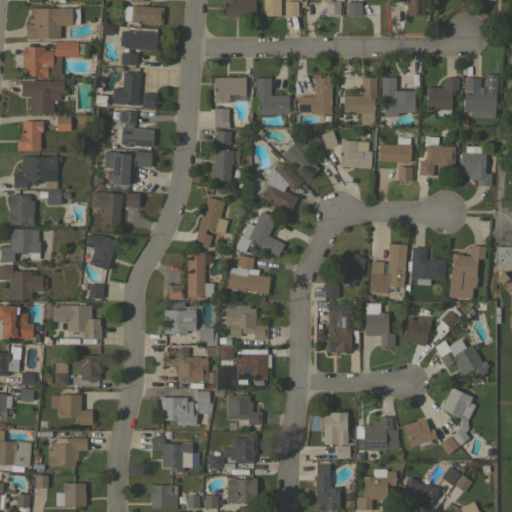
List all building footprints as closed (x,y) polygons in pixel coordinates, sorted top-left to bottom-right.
[(223,0),(253,0),(253,16),(223,16),(223,0)] [(280,0),(280,15),(262,15),(262,0),(280,0)] [(283,0),(297,0),(297,15),(283,15),(283,0)] [(422,0),(423,14),(421,14),(421,16),(417,16),(417,14),(412,14),(412,15),(409,15),(409,14),(406,14),(406,0),(401,0),(401,1),(389,1),(389,0),(422,0)] [(324,1),(339,1),(339,15),(325,15),(324,1)] [(360,1),(360,15),(345,15),(346,1),(360,1)] [(163,7),(161,24),(130,21),(130,20),(122,19),(123,5),(131,5),(131,4),(163,7)] [(71,7),(71,8),(79,8),(79,23),(71,23),(71,25),(59,25),(59,38),(25,38),(25,24),(30,24),(30,14),(29,14),(29,7),(71,7)] [(156,32),(155,50),(122,47),(123,46),(118,45),(119,31),(124,31),(124,30),(156,32)] [(43,46),(43,48),(44,48),(44,50),(53,50),(53,41),(77,41),(77,42),(84,42),(84,54),(77,54),(77,55),(57,55),(57,70),(59,71),(58,76),(41,76),(41,75),(25,75),(25,76),(23,76),(23,74),(22,70),(23,66),(23,58),(22,52),(23,46),(43,46)] [(120,51),(136,52),(135,65),(119,64),(120,51)] [(112,87),(121,88),(122,71),(129,72),(129,67),(140,67),(140,72),(139,72),(137,104),(111,102),(112,87)] [(313,96),(313,77),(316,77),(316,76),(319,76),(319,77),(324,77),(324,75),(327,75),(327,77),(330,77),(330,104),(333,104),(333,112),(330,112),(330,113),(313,114),(313,112),(296,112),(296,96),(313,96)] [(244,76),(244,98),(238,98),(238,94),(228,94),(228,102),(213,102),(213,84),(208,84),(208,78),(213,78),(213,76),(244,76)] [(361,95),(361,90),(361,77),(375,76),(375,97),(373,97),(373,122),(359,122),(359,112),(342,112),(342,95),(361,95)] [(380,85),(378,85),(378,77),(380,77),(380,76),(394,76),(394,90),(413,90),(413,112),(397,112),(397,113),(396,113),(396,116),(383,116),(383,113),(382,113),(382,97),(380,97),(380,85)] [(255,77),(269,77),(269,95),(288,95),(288,112),(271,112),(271,113),(257,113),(257,110),(251,110),(251,96),(255,96),(255,77)] [(443,77),(457,77),(457,89),(452,89),(452,93),(450,93),(450,109),(449,109),(449,115),(435,115),(435,109),(426,109),(426,90),(425,90),(425,86),(435,86),(435,87),(443,87),(443,77)] [(464,77),(479,78),(478,88),(485,89),(486,88),(496,88),(496,92),(495,92),(493,111),(484,110),(484,115),(471,114),(472,110),(462,109),(463,92),(464,89),(464,77)] [(62,80),(62,94),(59,94),(59,100),(52,100),(52,112),(30,112),(30,94),(20,94),(20,80),(62,80)] [(155,108),(140,106),(141,92),(156,93),(155,108)] [(213,107),(227,108),(227,121),(228,121),(228,127),(213,127),(213,107)] [(119,144),(120,126),(123,126),(123,122),(119,122),(120,110),(135,111),(134,123),(133,123),(133,127),(153,129),(152,146),(119,144)] [(69,115),(69,130),(55,130),(55,115),(69,115)] [(38,120),(41,120),(41,121),(43,121),(43,126),(42,126),(42,131),(39,131),(39,149),(23,149),(23,150),(15,150),(15,141),(19,141),(19,133),(21,133),(21,120),(38,120)] [(215,129),(230,130),(229,144),(214,143),(215,129)] [(311,129),(319,143),(309,148),(316,160),(313,163),(318,168),(316,170),(317,170),(314,173),(314,172),(310,175),(311,176),(308,179),(308,178),(306,180),(291,165),(289,167),(283,161),(285,159),(280,154),(292,142),(292,143),(300,136),(311,129)] [(331,130),(336,144),(324,148),(319,133),(331,130)] [(418,160),(424,160),(425,145),(423,145),(423,135),(437,136),(436,145),(454,146),(452,167),(436,166),(436,163),(432,163),(431,175),(417,174),(418,160)] [(355,140),(355,141),(367,141),(366,150),(370,150),(369,168),(338,166),(339,150),(339,139),(355,140)] [(394,145),(394,143),(409,144),(408,162),(377,161),(378,144),(394,145)] [(214,148),(232,149),(231,164),(230,163),(230,165),(234,165),(233,169),(229,169),(229,180),(212,179),(214,148)] [(129,184),(112,183),(113,163),(107,163),(107,151),(131,153),(129,184)] [(135,166),(136,151),(149,152),(148,167),(135,166)] [(484,153),(483,172),(490,173),(489,185),(475,184),(475,179),(467,178),(467,174),(457,174),(458,170),(459,170),(460,151),(484,153)] [(21,156),(47,156),(47,155),(55,155),(55,156),(59,156),(59,161),(55,161),(55,168),(56,168),(56,188),(46,188),(46,182),(40,182),(40,180),(36,180),(36,184),(29,184),(29,180),(26,180),(26,187),(12,187),(12,172),(21,172),(21,156)] [(297,197),(288,212),(260,197),(261,196),(255,193),(264,177),(263,175),(271,166),(273,168),(281,161),(301,181),(292,190),(286,184),(284,187),(283,190),(297,197)] [(396,166),(410,166),(410,180),(396,179),(396,166)] [(59,189),(59,191),(69,191),(69,198),(61,198),(61,203),(59,203),(59,204),(45,204),(45,189),(59,189)] [(119,210),(120,210),(119,216),(118,216),(118,225),(101,223),(102,207),(89,206),(90,190),(104,191),(104,192),(120,193),(119,210)] [(138,193),(137,207),(123,206),(125,192),(138,193)] [(28,194),(28,196),(29,196),(29,200),(33,200),(33,214),(32,214),(32,224),(8,224),(8,194),(28,194)] [(206,196),(222,201),(218,217),(226,219),(223,233),(205,228),(204,233),(210,235),(207,248),(193,244),(206,196)] [(260,210),(275,218),(267,235),(283,243),(277,256),(258,247),(259,245),(240,235),(246,223),(252,226),(260,210)] [(0,261),(0,246),(9,246),(9,228),(30,228),(30,229),(37,229),(37,241),(39,241),(38,252),(38,258),(28,258),(29,253),(26,253),(26,252),(13,252),(13,261),(0,261)] [(84,246),(85,234),(101,235),(116,240),(105,269),(84,262),(89,248),(94,250),(95,247),(84,246)] [(234,246),(238,238),(252,245),(248,253),(234,246)] [(402,287),(392,286),(392,291),(387,291),(387,293),(368,291),(370,260),(382,261),(381,273),(386,273),(388,243),(405,244),(402,287)] [(484,246),(483,258),(479,258),(478,262),(475,262),(475,275),(475,277),(477,277),(477,281),(475,281),(475,287),(471,287),(470,298),(448,296),(448,287),(449,273),(450,273),(451,257),(450,257),(451,253),(461,254),(461,255),(469,256),(470,245),(484,246)] [(425,247),(424,259),(428,259),(428,258),(444,259),(443,279),(429,278),(428,285),(415,284),(415,277),(409,277),(409,270),(406,270),(406,260),(410,260),(411,246),(425,247)] [(494,246),(510,246),(510,267),(494,267),(494,246)] [(357,274),(358,274),(351,287),(335,278),(350,250),(365,258),(357,274)] [(186,252),(203,252),(203,282),(212,282),(212,296),(203,296),(203,297),(186,297),(186,252)] [(269,276),(266,293),(226,287),(229,266),(235,267),(237,254),(253,257),(251,268),(258,269),(257,274),(269,276)] [(0,265),(11,265),(11,271),(30,270),(30,275),(41,275),(41,277),(45,277),(45,288),(41,288),(41,290),(30,290),(30,298),(5,298),(5,288),(8,288),(8,279),(0,279),(0,265)] [(501,284),(495,278),(501,272),(507,278),(501,284)] [(88,283),(102,285),(101,298),(87,297),(88,283)] [(182,284),(182,299),(167,299),(167,284),(182,284)] [(323,284),(337,284),(337,298),(323,298),(323,284)] [(350,303),(350,319),(352,319),(352,326),(350,326),(350,332),(349,350),(326,350),(327,301),(329,301),(329,303),(350,303)] [(78,304),(78,302),(84,302),(84,304),(90,304),(90,318),(98,318),(98,325),(99,325),(99,338),(95,338),(95,343),(80,343),(80,338),(79,338),(79,331),(66,331),(66,322),(50,322),(50,304),(78,304)] [(363,335),(363,303),(379,303),(379,312),(387,312),(387,317),(386,317),(386,330),(387,330),(387,333),(393,333),(393,346),(379,346),(379,335),(363,335)] [(26,322),(31,323),(31,338),(3,336),(1,336),(2,320),(0,319),(0,305),(1,305),(1,304),(3,304),(3,305),(15,306),(15,305),(23,305),(22,312),(26,313),(26,322)] [(450,311),(454,307),(460,313),(456,317),(450,311)] [(254,308),(254,324),(266,324),(266,339),(252,339),(252,333),(239,333),(239,336),(227,336),(227,324),(224,324),(224,308),(254,308)] [(163,309),(186,309),(193,309),(193,329),(185,329),(185,333),(177,333),(177,334),(174,334),(174,333),(163,333),(163,309)] [(448,309),(457,318),(448,327),(439,319),(448,309)] [(430,318),(423,345),(411,342),(401,339),(406,319),(406,317),(415,319),(417,314),(430,318)] [(211,327),(211,341),(198,341),(198,327),(211,327)] [(443,339),(446,345),(459,338),(464,347),(470,344),(480,362),(483,360),(487,366),(484,367),(486,371),(473,379),(469,371),(461,375),(452,362),(444,366),(438,356),(439,356),(433,346),(443,339)] [(163,350),(176,350),(176,347),(187,347),(187,356),(199,356),(199,357),(206,357),(206,381),(176,381),(176,365),(164,365),(163,350)] [(231,347),(231,359),(231,365),(218,365),(218,363),(215,363),(215,359),(216,359),(216,358),(217,358),(217,347),(231,347)] [(266,348),(266,355),(269,355),(269,363),(266,363),(266,379),(246,379),(246,384),(235,384),(235,377),(235,364),(234,364),(234,357),(237,357),(237,353),(237,348),(266,348)] [(17,371),(7,370),(6,375),(0,374),(0,351),(7,352),(7,351),(9,351),(9,358),(18,358),(17,371)] [(101,355),(101,371),(98,371),(98,379),(79,379),(79,366),(77,366),(77,355),(101,355)] [(53,385),(53,372),(53,362),(66,362),(66,372),(66,385),(53,385)] [(33,372),(32,385),(19,384),(20,371),(33,372)] [(31,388),(30,400),(18,399),(18,387),(31,388)] [(444,398),(449,387),(467,395),(467,394),(471,396),(468,402),(474,404),(467,419),(466,418),(467,429),(463,432),(468,437),(467,438),(468,439),(459,446),(458,445),(450,435),(459,428),(458,416),(439,407),(444,398)] [(213,390),(210,403),(207,403),(207,414),(196,414),(196,423),(195,423),(195,424),(177,424),(177,420),(160,420),(160,406),(159,406),(159,396),(185,397),(185,398),(194,398),(194,390),(213,390)] [(0,392),(5,393),(4,395),(10,395),(10,408),(5,407),(4,417),(0,416),(0,392)] [(49,394),(79,394),(79,409),(90,409),(90,424),(78,424),(78,418),(57,418),(57,408),(49,408),(49,394)] [(248,394),(248,401),(251,401),(251,411),(260,411),(260,424),(246,424),(246,418),(226,418),(226,394),(248,394)] [(322,429),(317,429),(317,415),(322,415),(322,413),(326,413),(326,411),(346,411),(346,415),(345,415),(345,429),(346,429),(346,443),(322,443),(322,429)] [(356,449),(356,438),(354,438),(354,425),(362,425),(362,424),(370,424),(370,420),(378,420),(378,416),(390,416),(390,429),(395,429),(395,440),(397,440),(396,448),(384,448),(384,449),(356,449)] [(424,418),(427,428),(429,427),(429,429),(432,428),(435,437),(429,439),(431,446),(418,450),(416,444),(408,447),(401,425),(424,418)] [(27,466),(11,465),(11,464),(0,462),(0,429),(3,429),(2,439),(29,441),(27,466)] [(231,447),(231,437),(246,437),(246,432),(255,432),(255,454),(252,454),(252,462),(234,462),(234,459),(228,459),(228,456),(221,456),(221,447),(231,447)] [(456,445),(446,453),(438,443),(448,434),(456,445)] [(163,436),(162,442),(190,442),(190,452),(198,452),(197,466),(160,465),(160,450),(149,450),(149,436),(163,436)] [(85,437),(85,450),(77,450),(77,459),(74,459),(74,465),(53,465),(53,466),(51,466),(51,465),(46,465),(46,450),(51,450),(51,447),(50,447),(50,446),(52,446),(52,442),(54,442),(54,437),(85,437)] [(348,445),(348,457),(335,457),(335,445),(348,445)] [(221,467),(207,467),(207,455),(212,455),(212,450),(219,450),(219,455),(221,455),(221,467)] [(328,463),(327,474),(328,474),(328,476),(330,476),(330,486),(338,486),(338,490),(337,505),(338,505),(338,509),(323,509),(323,510),(314,510),(315,463),(328,463)] [(447,465),(458,473),(450,484),(439,477),(447,465)] [(479,465),(487,465),(487,473),(479,473),(479,465)] [(356,496),(362,496),(362,475),(372,475),(372,468),(385,468),(385,470),(394,470),(394,484),(385,484),(385,498),(370,498),(370,509),(356,509),(356,496)] [(460,473),(470,481),(462,491),(452,484),(460,473)] [(34,474),(46,474),(46,487),(34,487),(34,474)] [(437,487),(434,498),(431,497),(429,504),(426,505),(415,502),(401,499),(402,498),(399,497),(405,476),(415,479),(415,481),(437,487)] [(255,493),(250,493),(250,501),(235,501),(235,502),(225,502),(225,487),(226,487),(226,478),(235,478),(250,478),(250,477),(255,477),(255,493)] [(83,492),(84,492),(84,505),(73,505),(73,506),(70,506),(70,505),(62,505),(62,492),(61,492),(61,481),(63,481),(63,482),(83,482),(83,492)] [(148,483),(151,483),(151,484),(167,484),(167,483),(170,483),(170,484),(176,484),(175,507),(149,507),(150,500),(148,500),(148,483)] [(27,506),(15,505),(15,498),(13,498),(13,493),(16,494),(16,492),(28,493),(27,506)] [(184,495),(187,495),(187,492),(193,492),(193,495),(197,495),(196,508),(184,507),(184,495)] [(51,494),(52,507),(59,507),(59,493),(51,494)] [(203,494),(216,494),(216,507),(203,507),(203,494)] [(446,511),(472,500),(477,511),(478,510),(478,511),(446,511)]
